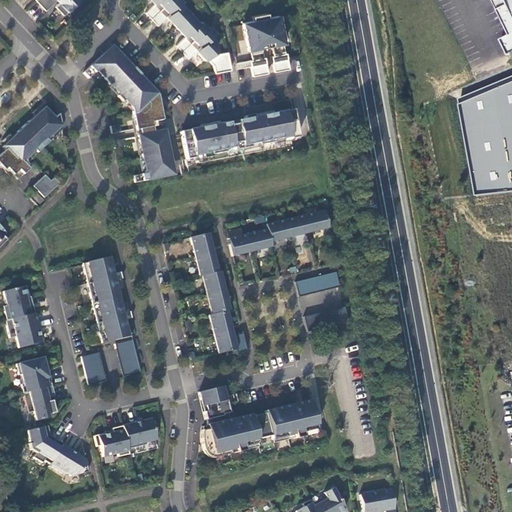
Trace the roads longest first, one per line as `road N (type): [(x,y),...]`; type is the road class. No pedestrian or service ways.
road 1 (secondary): [(345,0),(442,511)]
road 2 (secondary): [(454,511),(362,0)]
road 3 (residential): [(218,221),(237,294),(287,282),(308,369),(250,382),(233,374),(177,389)]
road 4 (residential): [(66,80),(88,167),(129,209),(143,237),(177,389)]
road 5 (residential): [(48,281),(78,410),(177,389)]
road 6 (residential): [(121,23),(194,94),(299,73)]
road 7 (residential): [(177,389),(179,511)]
